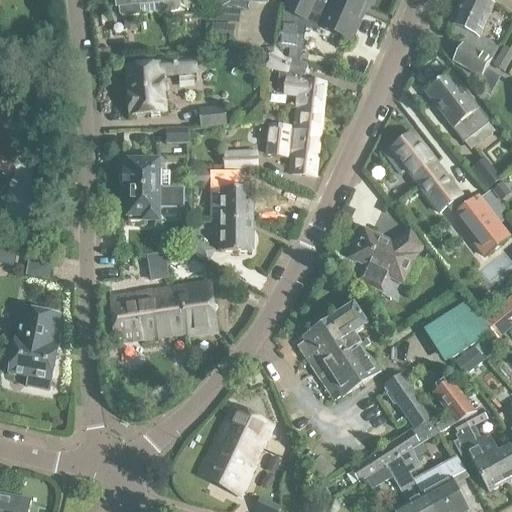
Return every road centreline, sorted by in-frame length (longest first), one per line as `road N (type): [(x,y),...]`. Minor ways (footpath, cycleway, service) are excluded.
road 1 (residential): [(119,466),(211,392),(311,250),(421,0)]
road 2 (residential): [(100,467),(88,364),(74,0)]
